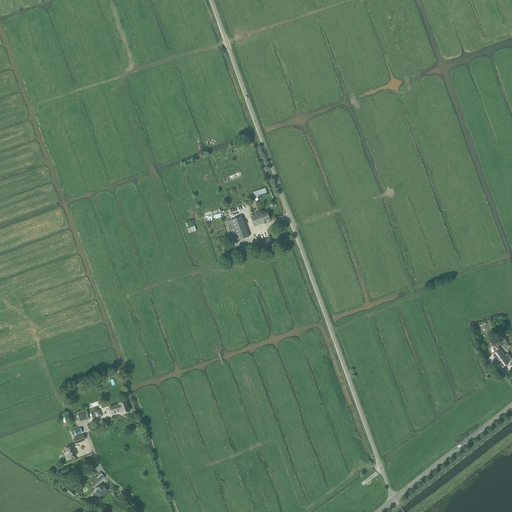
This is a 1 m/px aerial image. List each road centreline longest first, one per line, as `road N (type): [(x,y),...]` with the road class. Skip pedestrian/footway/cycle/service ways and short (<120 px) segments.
road 1 (unclassified): [(393,499),(282,193)]
road 2 (track): [(353,0),(69,92)]
road 3 (unclassified): [(211,0),(282,193)]
road 4 (tertiary): [(393,499),(511,405)]
